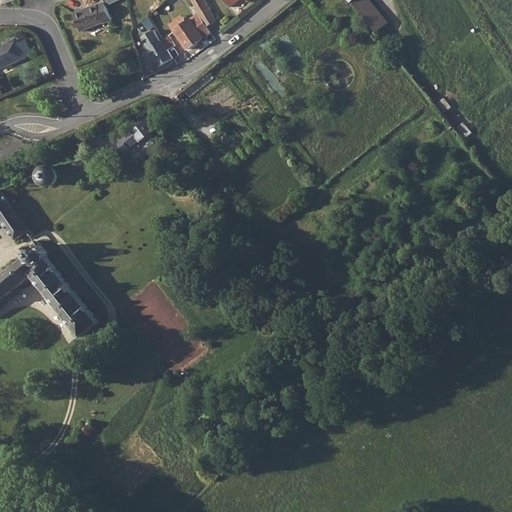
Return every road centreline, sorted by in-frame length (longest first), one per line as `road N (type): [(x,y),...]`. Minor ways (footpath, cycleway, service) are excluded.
road 1 (residential): [(280,0),(191,68),(86,115)]
road 2 (residential): [(0,16),(39,22),(50,32),(86,115)]
